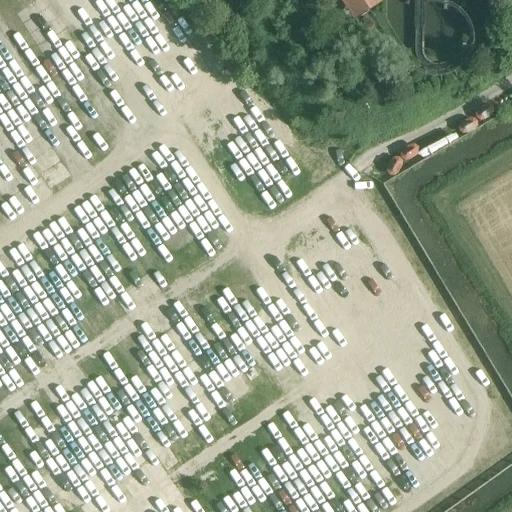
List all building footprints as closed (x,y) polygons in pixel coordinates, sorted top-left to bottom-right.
[(336,0),(353,25),(372,13),(383,5),(379,0),(336,0)] [(113,297),(157,366),(193,343),(149,274),(113,297)] [(284,341),(314,399),(347,382),(317,324),(284,341)] [(363,422),(366,429),(383,420),(372,398),(339,415),(347,430),(363,422)] [(326,451),(314,459),(347,505),(358,497),(326,451)] [(302,511),(334,511),(335,511),(306,464),(282,479),(302,511)]
